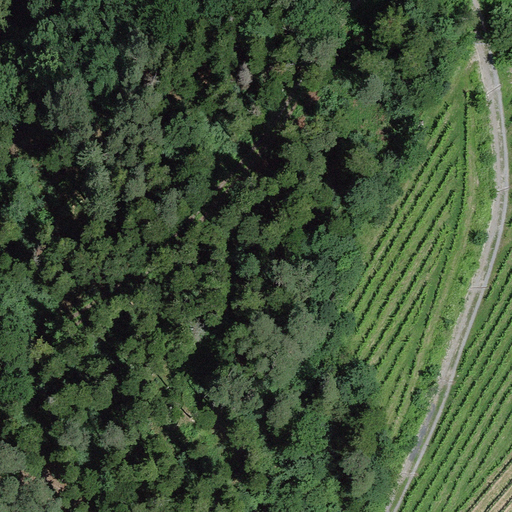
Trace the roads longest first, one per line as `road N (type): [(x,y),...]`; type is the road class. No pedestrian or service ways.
road 1 (track): [(384,511),(456,353),(501,201),(492,64),(473,0)]
road 2 (track): [(355,0),(280,125),(187,229),(0,369)]
